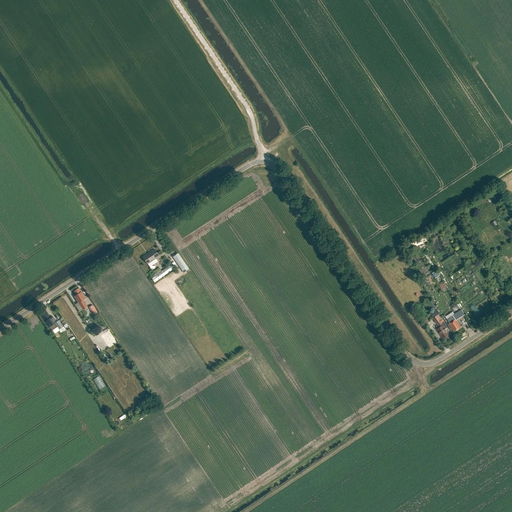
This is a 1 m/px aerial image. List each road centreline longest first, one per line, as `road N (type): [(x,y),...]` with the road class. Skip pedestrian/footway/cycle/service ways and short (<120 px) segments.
road 1 (unclassified): [(262,161),(276,165),(414,362),(441,358),(511,311)]
road 2 (unclassified): [(0,330),(262,161)]
road 3 (unclassified): [(262,161),(247,108),(175,0)]
